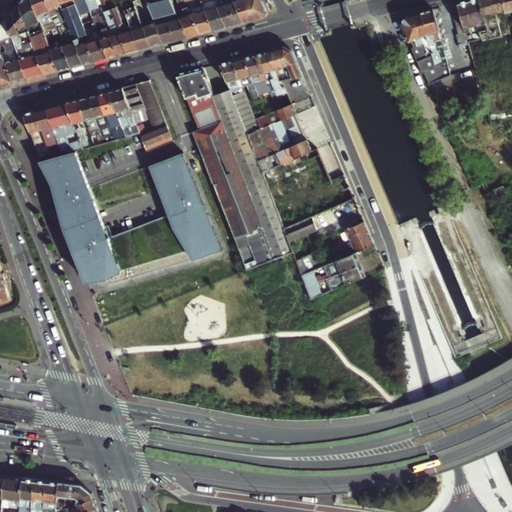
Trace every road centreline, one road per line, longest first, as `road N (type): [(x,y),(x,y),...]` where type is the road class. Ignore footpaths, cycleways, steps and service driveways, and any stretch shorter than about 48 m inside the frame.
road 1 (residential): [(470,506),(427,388),(391,244),(296,26)]
road 2 (primary): [(134,462),(276,481),(361,479),(433,463),(511,430)]
road 3 (residential): [(511,303),(380,4)]
road 4 (tertiary): [(296,26),(0,105)]
road 5 (secondary): [(103,405),(0,147)]
road 6 (primary): [(511,373),(381,426),(289,434)]
road 7 (secondary): [(0,191),(77,401)]
road 8 (primary): [(289,434),(103,405)]
road 9 (secondary): [(289,434),(241,438),(152,424),(112,431)]
road 10 (residential): [(134,462),(184,494),(248,505)]
